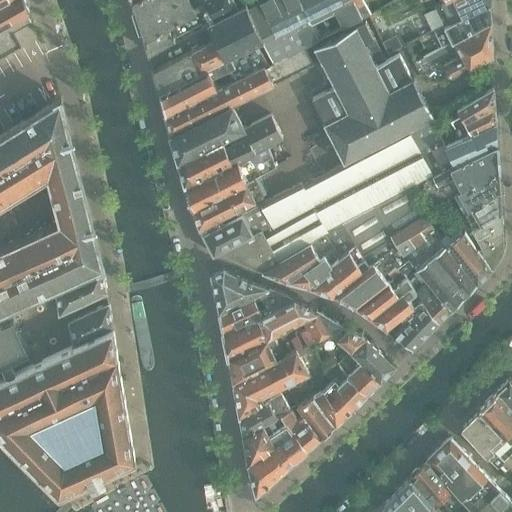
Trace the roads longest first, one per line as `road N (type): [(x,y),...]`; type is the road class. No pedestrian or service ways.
road 1 (residential): [(243,511),(196,268),(118,0)]
road 2 (residential): [(511,260),(256,511)]
road 3 (residential): [(349,511),(511,357)]
road 4 (residential): [(501,0),(511,136)]
